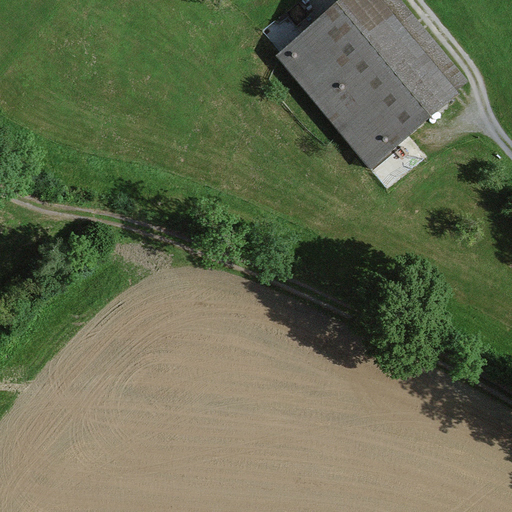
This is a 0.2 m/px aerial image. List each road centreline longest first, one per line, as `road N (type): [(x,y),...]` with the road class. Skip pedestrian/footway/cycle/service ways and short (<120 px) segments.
road 1 (track): [(0,188),(274,277),(511,398)]
road 2 (track): [(511,153),(481,106),(477,80),(411,0)]
